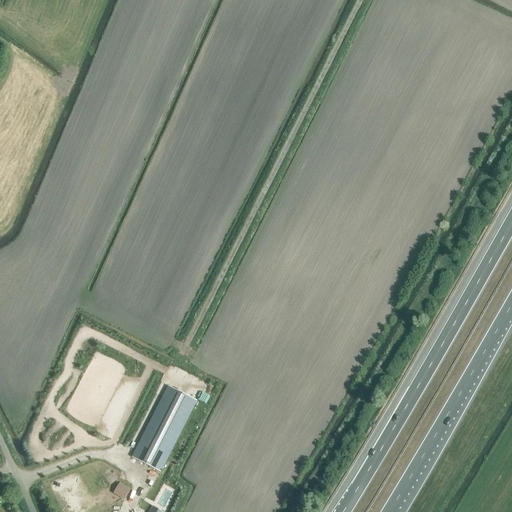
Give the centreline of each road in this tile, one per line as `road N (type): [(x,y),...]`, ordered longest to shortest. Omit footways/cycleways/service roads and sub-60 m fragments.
road 1 (motorway): [(511,222),(343,511)]
road 2 (motorway): [(389,511),(511,304)]
